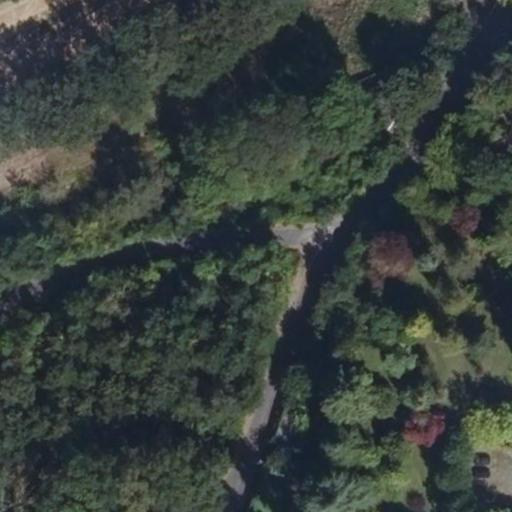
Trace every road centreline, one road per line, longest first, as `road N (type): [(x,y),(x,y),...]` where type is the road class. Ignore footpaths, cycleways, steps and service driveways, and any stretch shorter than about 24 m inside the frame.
road 1 (unclassified): [(0,324),(93,286),(200,256),(350,241)]
road 2 (tertiary): [(225,511),(314,299),(350,241)]
road 3 (tertiary): [(350,241),(452,93),(483,31)]
